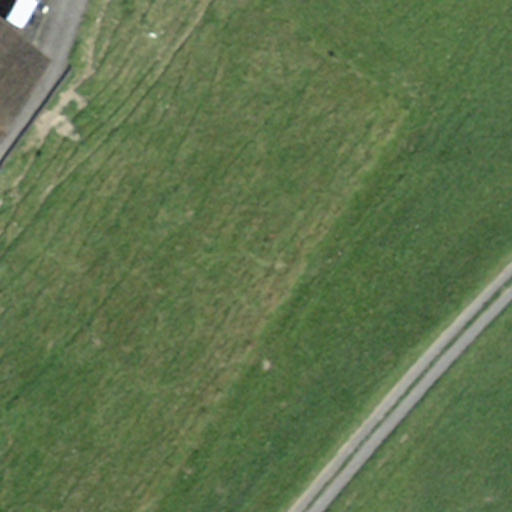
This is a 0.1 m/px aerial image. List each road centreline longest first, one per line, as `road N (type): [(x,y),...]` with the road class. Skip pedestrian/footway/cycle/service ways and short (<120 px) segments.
road 1 (track): [(305,511),(511,279)]
road 2 (residential): [(0,146),(60,65),(76,0)]
